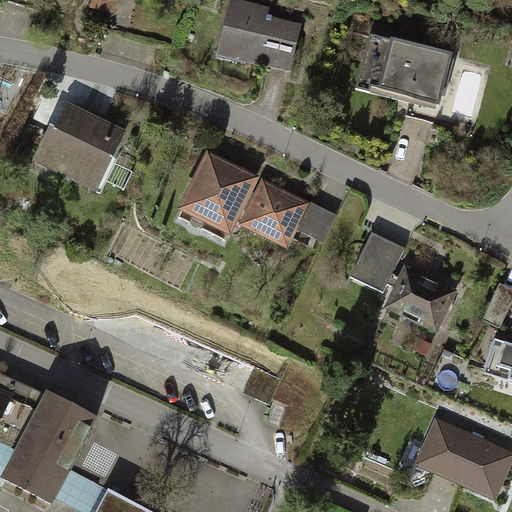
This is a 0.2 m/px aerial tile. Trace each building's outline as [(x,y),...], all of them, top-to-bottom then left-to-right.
[(117,0),(93,0),(92,10),(115,14),(117,0)] [(273,8),(242,0),(233,0),(218,58),(290,76),(303,26),(270,17),(273,8)] [(452,58),(369,38),(355,94),(439,114),(452,58)] [(125,133),(65,104),(36,163),(95,193),(125,133)] [(261,182),(209,156),(179,215),(231,242),(236,231),(281,253),(290,236),(318,250),(334,219),(261,182)] [(404,250),(374,235),(352,279),(382,294),(404,250)] [(456,291),(403,266),(382,309),(435,334),(456,291)] [(511,349),(502,346),(491,378),(511,385),(511,349)] [(280,380),(253,369),(243,393),(270,405),(280,380)] [(0,440),(19,450),(4,479),(52,504),(95,419),(48,395),(47,397),(13,382),(0,375),(0,440)] [(511,464),(511,455),(432,422),(412,469),(495,504),(511,464)] [(134,511),(103,496),(95,511),(134,511)]
